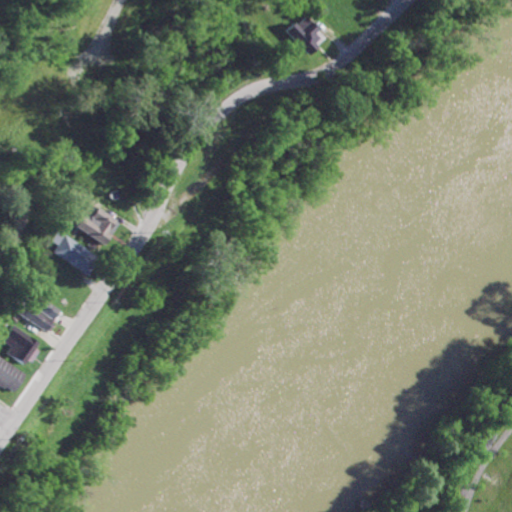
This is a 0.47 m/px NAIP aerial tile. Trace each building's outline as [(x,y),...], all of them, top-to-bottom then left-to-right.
[(320,37),(304,53),(282,30),(290,22),(293,25),(300,17),(320,37)] [(114,222),(100,243),(73,226),(80,216),(82,217),(89,206),(93,208),(94,207),(112,219),(111,220),(114,222)] [(50,251),(55,244),(48,240),(54,231),(61,235),(61,234),(97,258),(86,274),(50,251)] [(57,309),(56,310),(59,312),(54,319),(52,317),(51,318),(27,302),(32,293),(57,309)] [(49,321),(49,322),(52,324),(47,331),(44,329),(43,330),(19,313),(25,305),(49,321)] [(36,342),(32,348),(36,351),(29,361),(25,358),(21,363),(5,353),(10,346),(3,341),(7,335),(4,333),(10,325),(36,342)] [(0,358),(22,374),(11,390),(4,386),(2,388),(0,386),(0,358)]
